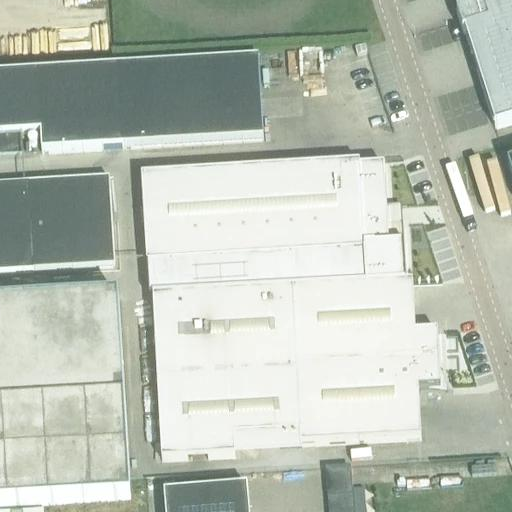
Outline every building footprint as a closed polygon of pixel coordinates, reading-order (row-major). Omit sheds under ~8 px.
[(511,125),(511,0),(454,0),(495,131),(511,125)] [(115,72),(0,78),(0,159),(23,158),(22,138),(42,137),(43,156),(124,152),(264,143),(259,63),(115,72)] [(364,111),(369,123),(392,113),(386,101),(364,111)] [(360,167),(142,180),(148,268),(150,302),(154,301),(407,287),(403,228),(388,228),(385,169),(360,171),(360,167)] [(0,277),(34,275),(113,271),(109,183),(29,187),(0,188),(0,277)] [(438,335),(416,337),(413,287),(407,287),(154,301),(163,466),(302,458),(302,449),(422,443),(419,393),(441,391),(438,335)] [(0,509),(132,502),(125,401),(119,301),(0,308),(0,509)] [(249,511),(247,490),(165,498),(165,511),(249,511)]
